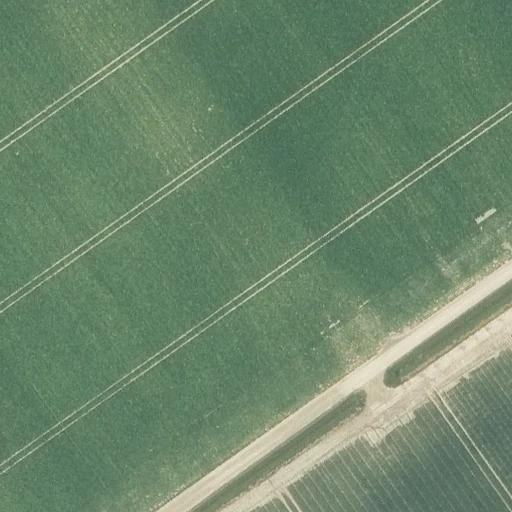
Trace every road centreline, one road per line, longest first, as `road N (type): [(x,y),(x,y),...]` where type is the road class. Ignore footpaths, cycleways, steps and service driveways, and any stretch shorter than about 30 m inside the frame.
road 1 (track): [(511,270),(341,391)]
road 2 (track): [(511,309),(373,406)]
